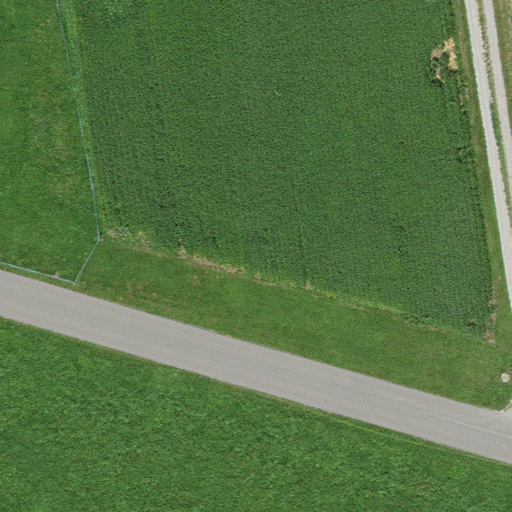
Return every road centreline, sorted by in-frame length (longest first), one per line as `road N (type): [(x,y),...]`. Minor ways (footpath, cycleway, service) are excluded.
road 1 (unclassified): [(0,290),(511,438)]
road 2 (track): [(482,0),(511,205)]
